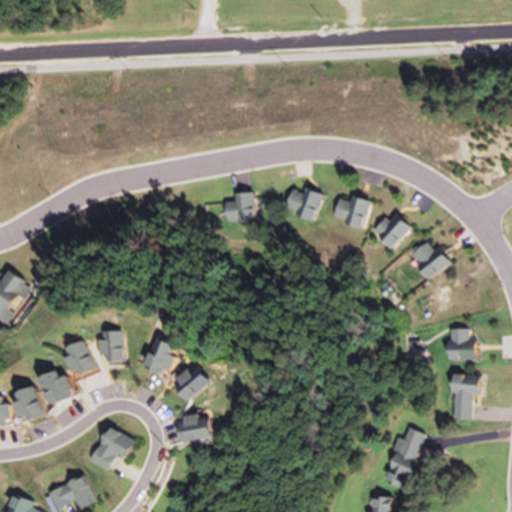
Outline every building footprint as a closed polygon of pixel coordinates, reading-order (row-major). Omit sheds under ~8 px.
[(295,185),(284,209),(311,221),(322,198),(295,185)] [(255,222),(255,193),(239,193),(239,201),(225,201),(225,222),(255,222)] [(342,194),(333,219),(360,229),(369,204),(342,194)] [(408,227),(390,213),(372,234),(390,249),(408,227)] [(427,279),(446,262),(427,240),(408,257),(427,279)] [(0,322),(7,327),(32,289),(6,272),(0,280),(0,322)] [(447,360),(472,360),(472,329),(447,329),(447,360)] [(119,331),(104,331),(104,340),(96,340),(96,355),(105,355),(105,362),(120,362),(119,331)] [(142,352),(136,365),(160,376),(169,357),(165,355),(169,346),(156,340),(149,355),(142,352)] [(61,347),(70,376),(91,369),(82,341),(61,347)] [(59,369),(36,376),(45,403),(68,396),(59,369)] [(169,379),(176,388),(172,392),(178,401),(203,382),(195,372),(188,378),(182,369),(169,379)] [(477,394),(477,374),(450,374),(450,420),(470,420),(470,394),(477,394)] [(0,425),(13,424),(13,418),(38,416),(36,388),(13,389),(13,403),(2,404),(2,395),(0,395),(0,425)] [(172,436),(199,440),(202,417),(175,413),(172,436)] [(110,452),(120,457),(129,440),(102,427),(86,461),(102,469),(110,452)] [(421,433),(404,428),(400,439),(393,437),(380,482),(404,489),(421,433)] [(71,502),(74,509),(91,501),(79,476),(44,493),(52,510),(71,502)] [(30,504),(9,495),(3,508),(9,510),(8,511),(36,511),(28,508),(30,504)] [(364,511),(390,511),(391,498),(365,497),(364,511)]
